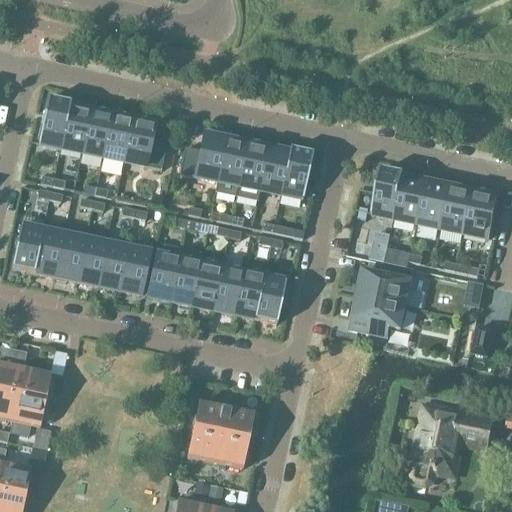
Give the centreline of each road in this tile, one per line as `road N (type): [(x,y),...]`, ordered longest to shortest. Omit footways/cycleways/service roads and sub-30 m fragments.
road 1 (residential): [(26,67),(343,137)]
road 2 (residential): [(293,372),(0,311)]
road 3 (residential): [(293,372),(343,137)]
road 4 (residential): [(343,137),(511,174)]
road 5 (residential): [(215,0),(206,20),(190,24),(74,0)]
road 6 (residential): [(264,511),(293,372)]
road 7 (residential): [(26,67),(0,192)]
